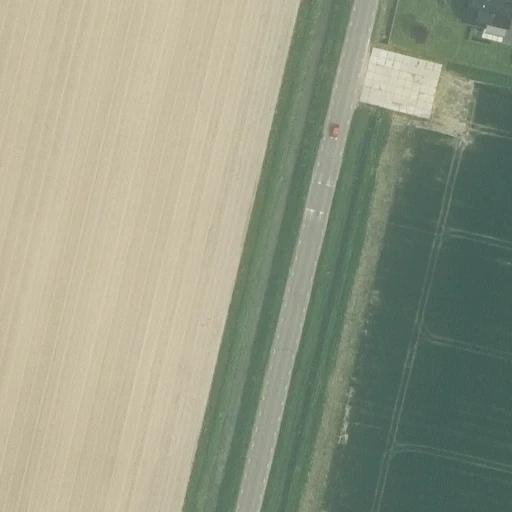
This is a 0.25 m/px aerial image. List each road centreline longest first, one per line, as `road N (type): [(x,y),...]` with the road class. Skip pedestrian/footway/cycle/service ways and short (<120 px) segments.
road 1 (unclassified): [(246,511),(366,0)]
road 2 (track): [(307,0),(188,511)]
